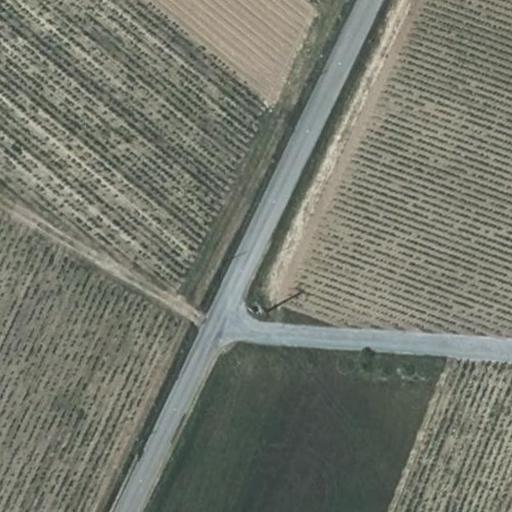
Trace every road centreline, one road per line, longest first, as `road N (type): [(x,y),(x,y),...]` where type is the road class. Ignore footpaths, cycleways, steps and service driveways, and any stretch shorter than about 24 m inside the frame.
road 1 (tertiary): [(129,511),(375,0)]
road 2 (track): [(511,353),(216,329)]
road 3 (track): [(0,200),(216,329)]
